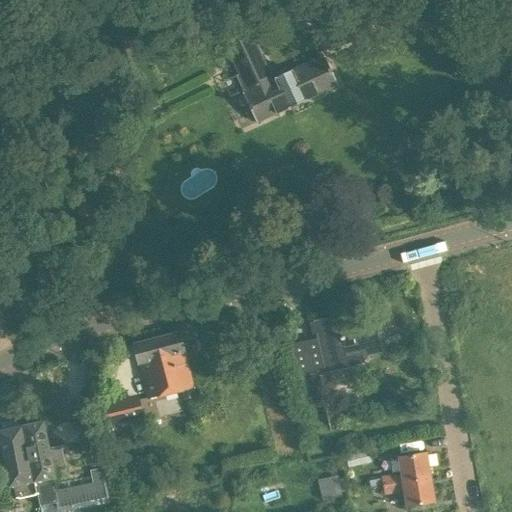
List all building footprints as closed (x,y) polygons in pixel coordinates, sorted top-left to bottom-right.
[(224,43),(246,91),(242,93),(255,123),(337,85),(323,56),(271,80),(249,31),(224,43)] [(312,320),(321,361),(324,371),(359,363),(357,353),(360,352),(362,357),(381,353),(378,337),(397,328),(393,320),(391,321),(386,303),(366,308),(367,314),(354,317),(352,305),(338,308),(337,305),(336,305),(339,314),(312,320)] [(179,332),(133,344),(148,399),(181,390),(184,399),(194,397),(192,387),(193,387),(179,332)] [(301,370),(307,399),(323,396),(316,366),(301,370)] [(114,403),(118,424),(137,420),(132,399),(114,403)] [(2,430),(0,430),(0,436),(10,486),(13,485),(16,502),(38,497),(22,426),(18,427),(16,419),(0,422),(2,430)] [(43,421),(22,426),(38,497),(40,505),(57,501),(58,507),(109,496),(103,467),(89,469),(90,475),(52,483),(51,477),(53,477),(53,472),(65,470),(60,446),(48,448),(43,421)] [(368,451),(346,456),(348,468),(370,463),(368,451)] [(396,474),(369,479),(370,488),(382,485),(430,477),(426,453),(398,457),(401,475),(396,476),(396,474)] [(337,475),(328,478),(332,498),(342,496),(337,475)] [(430,477),(382,485),(384,494),(399,492),(398,490),(403,489),(406,506),(434,501),(430,477)]
